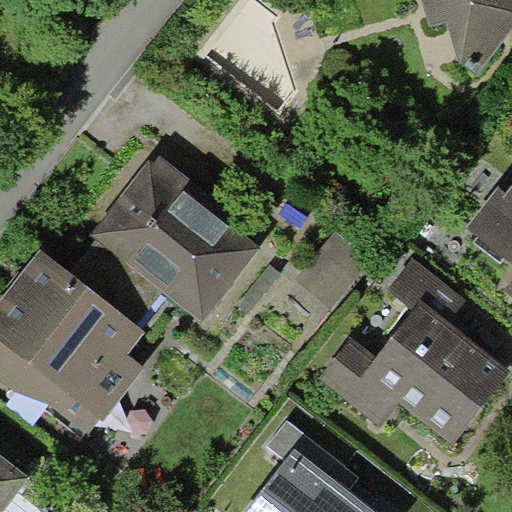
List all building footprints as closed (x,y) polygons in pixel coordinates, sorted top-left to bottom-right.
[(511,0),(423,0),(434,48),(483,64),(511,26),(511,0)] [(192,325),(252,244),(139,161),(80,242),(192,325)] [(511,180),(475,226),(511,255),(511,180)] [(339,231),(311,278),(346,299),(375,252),(339,231)] [(119,356),(136,334),(36,258),(18,282),(0,305),(0,349),(98,424),(139,371),(119,356)] [(445,320),(457,304),(409,267),(386,296),(407,311),(369,360),(346,342),(315,383),(377,430),(396,406),(449,447),(509,369),(445,320)] [(368,511),(349,498),(363,479),(287,421),(267,448),(287,464),(250,511),(368,511)] [(0,511),(3,511),(28,480),(0,458),(0,511)]
